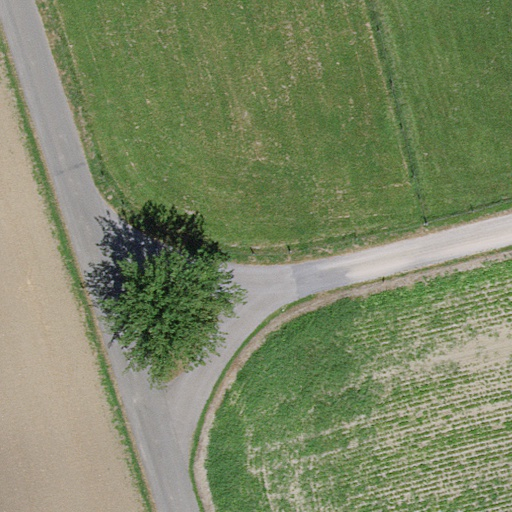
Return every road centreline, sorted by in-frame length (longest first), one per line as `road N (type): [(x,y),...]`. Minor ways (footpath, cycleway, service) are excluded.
road 1 (track): [(184,511),(16,0)]
road 2 (track): [(511,251),(270,315),(91,240)]
road 3 (track): [(270,315),(212,373),(169,463)]
